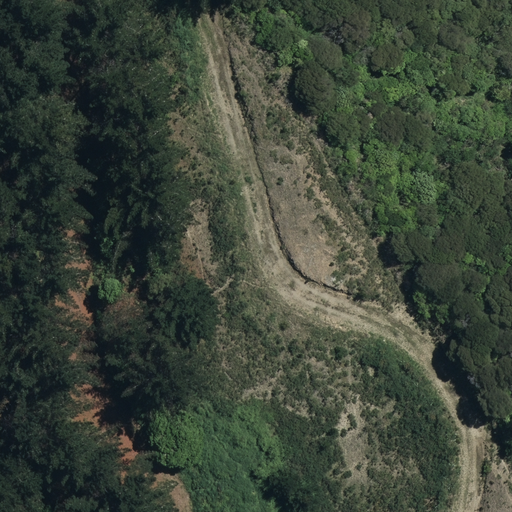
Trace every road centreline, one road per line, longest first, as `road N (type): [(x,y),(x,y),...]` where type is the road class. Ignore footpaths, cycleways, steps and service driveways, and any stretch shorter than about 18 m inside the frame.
road 1 (track): [(396,511),(387,394),(234,288),(213,96),(155,0)]
road 2 (track): [(109,511),(94,496),(54,32),(38,0)]
